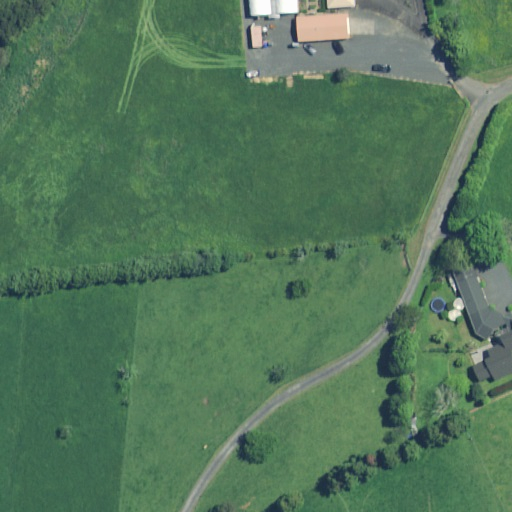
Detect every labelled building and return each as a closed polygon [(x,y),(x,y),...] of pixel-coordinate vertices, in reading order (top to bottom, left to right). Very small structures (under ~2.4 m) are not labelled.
[(279,18),(277,0),(267,0),(269,19),(279,18)] [(354,6),(354,0),(326,0),(327,8),(354,6)] [(347,21),(347,15),(297,17),(298,41),(348,39),(348,36),(374,34),(373,19),(347,21)] [(488,309),(477,276),(460,282),(478,336),(484,339),(505,325),(494,307),(488,309)] [(457,323),(466,304),(456,299),(446,317),(457,323)] [(511,333),(503,337),(506,344),(491,350),(494,359),(475,367),(481,383),(496,377),(498,381),(511,374),(511,333)]
